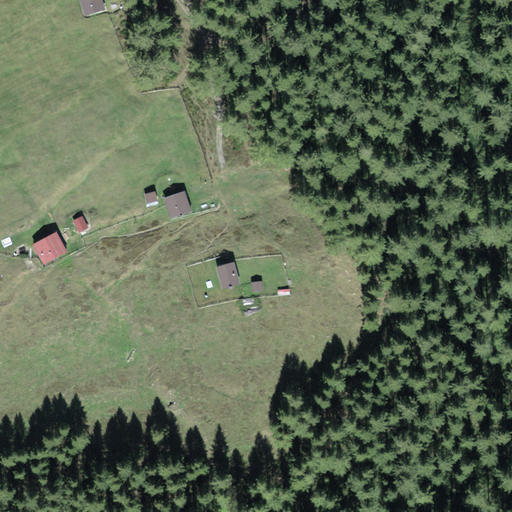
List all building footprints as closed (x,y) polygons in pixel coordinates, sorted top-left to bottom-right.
[(102,0),(80,0),(85,16),(105,10),(102,0)] [(155,191),(144,193),(147,203),(157,200),(155,191)] [(185,191),(163,198),(170,219),(191,212),(185,191)] [(56,232),(32,245),(43,265),(67,252),(56,232)] [(234,262),(216,267),(222,289),(240,284),(234,262)] [(262,281),(251,282),(252,292),(263,291),(262,281)]
